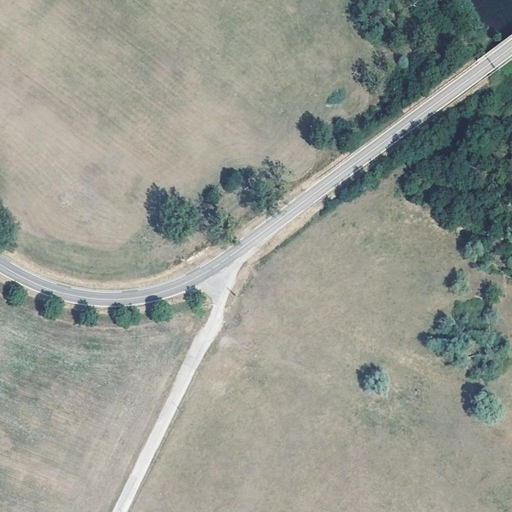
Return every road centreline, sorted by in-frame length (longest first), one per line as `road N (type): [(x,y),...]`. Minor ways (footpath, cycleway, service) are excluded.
road 1 (tertiary): [(0,265),(94,298),(171,289),(228,258),(511,48)]
road 2 (track): [(119,511),(229,282),(228,258)]
